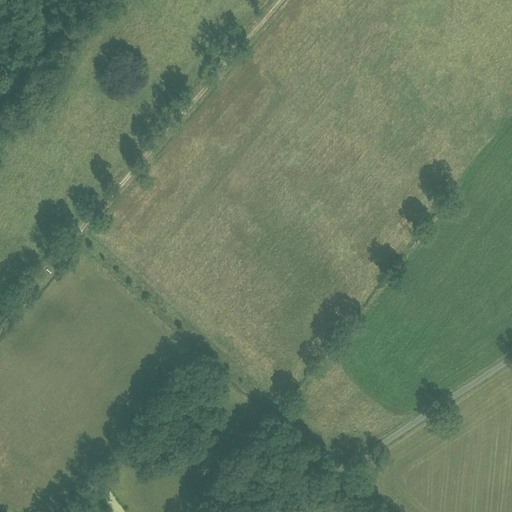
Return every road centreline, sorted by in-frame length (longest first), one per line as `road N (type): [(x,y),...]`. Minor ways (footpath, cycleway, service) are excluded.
road 1 (track): [(0,322),(271,0)]
road 2 (unclassified): [(277,511),(511,356)]
